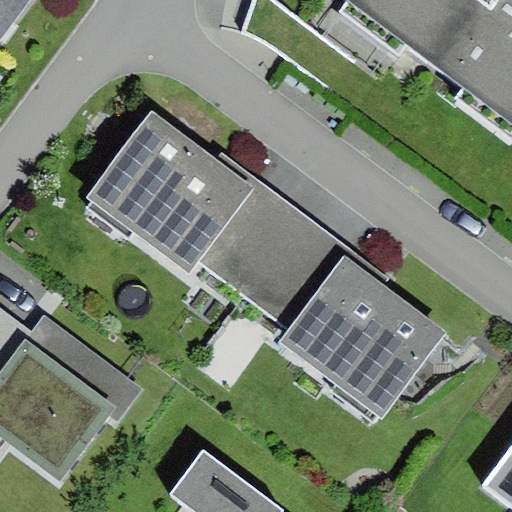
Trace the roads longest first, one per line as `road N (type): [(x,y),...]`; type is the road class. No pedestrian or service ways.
road 1 (residential): [(511,280),(123,1)]
road 2 (residential): [(123,1),(0,171)]
